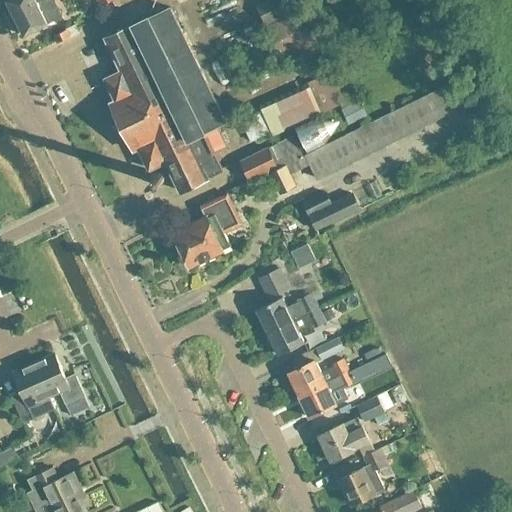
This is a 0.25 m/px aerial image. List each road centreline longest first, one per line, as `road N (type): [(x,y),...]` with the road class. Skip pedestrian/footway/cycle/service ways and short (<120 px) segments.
road 1 (residential): [(310,511),(214,318),(155,347)]
road 2 (tertiary): [(236,511),(155,347)]
road 3 (tertiary): [(85,197),(0,47)]
road 4 (tertiary): [(155,347),(85,197)]
